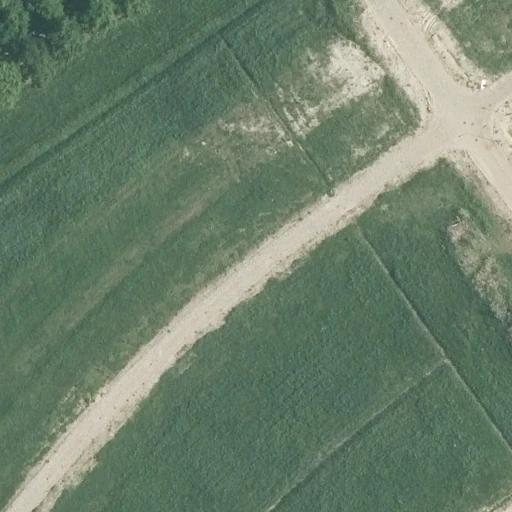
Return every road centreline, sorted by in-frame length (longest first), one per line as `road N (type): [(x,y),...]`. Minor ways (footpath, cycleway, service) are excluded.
road 1 (residential): [(17,511),(184,332),(471,116)]
road 2 (residential): [(385,0),(471,116)]
